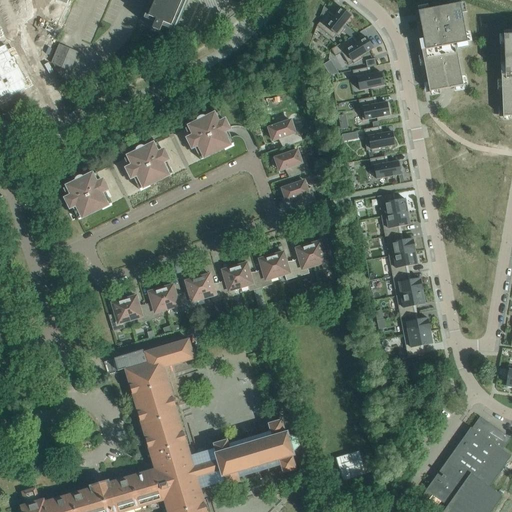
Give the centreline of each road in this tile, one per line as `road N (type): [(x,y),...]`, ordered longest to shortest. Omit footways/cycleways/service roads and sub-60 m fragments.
road 1 (residential): [(363,0),(394,32),(403,58),(456,345)]
road 2 (unclassified): [(65,133),(217,56),(278,0)]
road 3 (residential): [(274,222),(257,172),(246,164),(86,241)]
road 4 (residential): [(86,241),(104,275),(117,276),(274,222)]
road 5 (residential): [(511,205),(489,340),(456,345)]
road 6 (unclassified): [(72,401),(57,411),(53,438),(83,457),(106,442),(109,423),(99,406),(82,399)]
road 7 (unclassified): [(476,392),(390,511)]
road 8 (residential): [(65,133),(6,0)]
